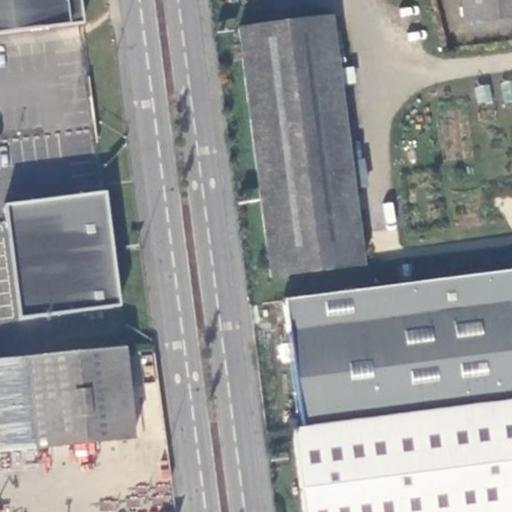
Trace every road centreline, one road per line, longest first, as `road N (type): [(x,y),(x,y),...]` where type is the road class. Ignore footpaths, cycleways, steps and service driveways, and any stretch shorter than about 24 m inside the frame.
road 1 (secondary): [(142,0),(209,511)]
road 2 (secondary): [(235,511),(170,0)]
